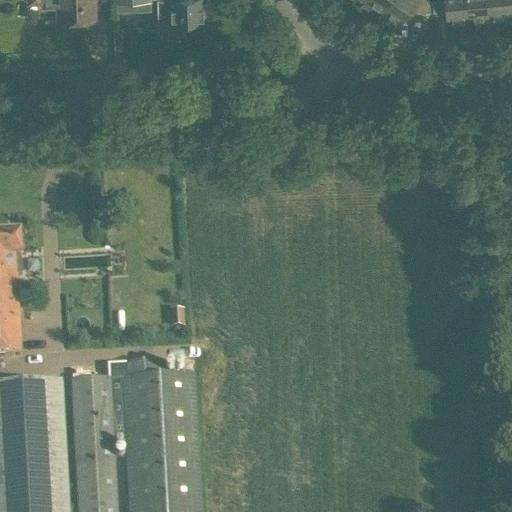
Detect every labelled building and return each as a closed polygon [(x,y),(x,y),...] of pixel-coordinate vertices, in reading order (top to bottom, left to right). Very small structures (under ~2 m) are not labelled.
[(47,0),(48,6),(63,6),(63,20),(94,18),(93,0),(47,0)] [(158,0),(158,1),(159,33),(163,35),(167,36),(170,37),(174,36),(178,35),(181,32),(181,20),(206,19),(205,0),(158,0)] [(364,0),(361,4),(369,9),(373,3),(383,9),(389,0),(364,0)] [(383,9),(378,15),(386,20),(390,14),(401,21),(409,9),(425,14),(428,0),(389,0),(383,9)] [(433,0),(434,13),(446,12),(446,20),(467,18),(465,0),(433,0)] [(465,0),(467,18),(487,16),(485,0),(465,0)] [(485,0),(487,16),(508,14),(506,0),(485,0)] [(19,233),(0,234),(0,356),(21,355),(15,257),(21,257),(19,233)] [(110,382),(71,384),(78,511),(116,511),(113,446),(126,445),(129,511),(201,511),(194,377),(164,379),(164,364),(125,366),(109,367),(110,382)] [(68,511),(62,384),(0,387),(0,511),(68,511)]
